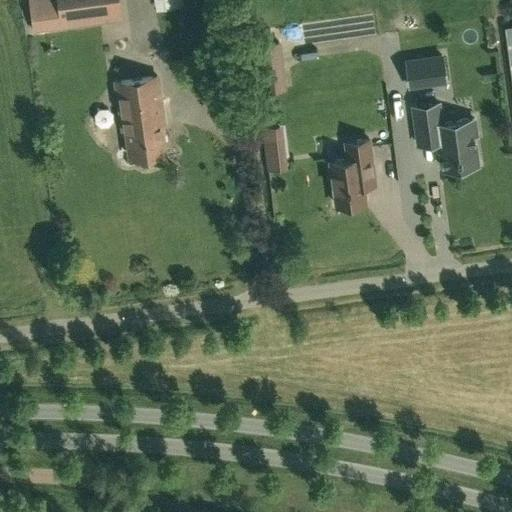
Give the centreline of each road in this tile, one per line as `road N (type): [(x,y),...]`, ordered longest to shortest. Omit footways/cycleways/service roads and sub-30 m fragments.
road 1 (tertiary): [(0,443),(256,456),(511,510)]
road 2 (tertiary): [(511,479),(279,431),(0,414)]
road 3 (unclassified): [(0,338),(511,267)]
road 4 (unclassified): [(0,477),(84,482),(177,511)]
